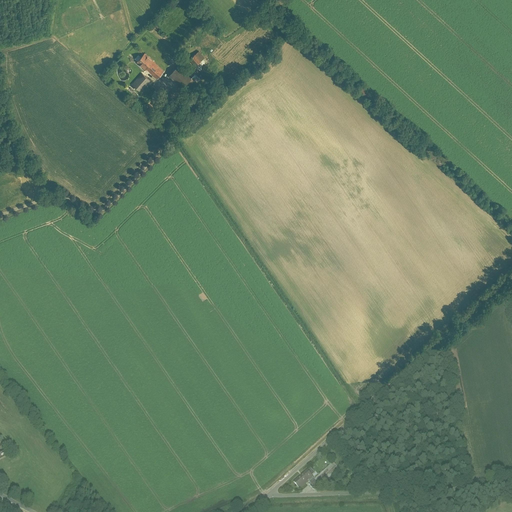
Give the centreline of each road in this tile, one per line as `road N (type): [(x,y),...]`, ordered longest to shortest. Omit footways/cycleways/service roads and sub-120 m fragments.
road 1 (residential): [(270,495),(511,280)]
road 2 (residential): [(511,494),(270,495)]
